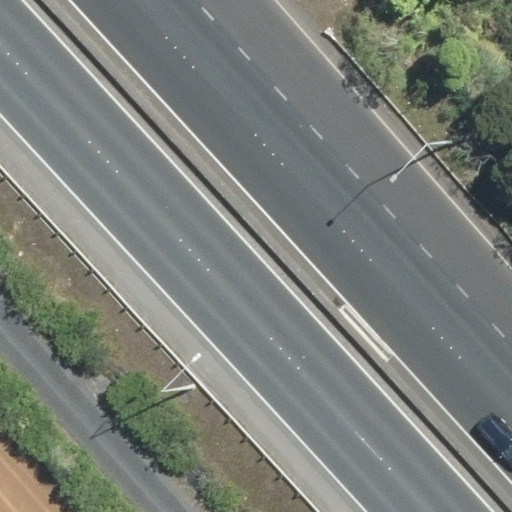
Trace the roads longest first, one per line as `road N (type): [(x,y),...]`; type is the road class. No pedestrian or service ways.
road 1 (motorway): [(424,511),(0,53)]
road 2 (motorway): [(134,0),(360,239)]
road 3 (motorway): [(174,0),(360,239)]
road 4 (motorway): [(360,239),(511,406)]
